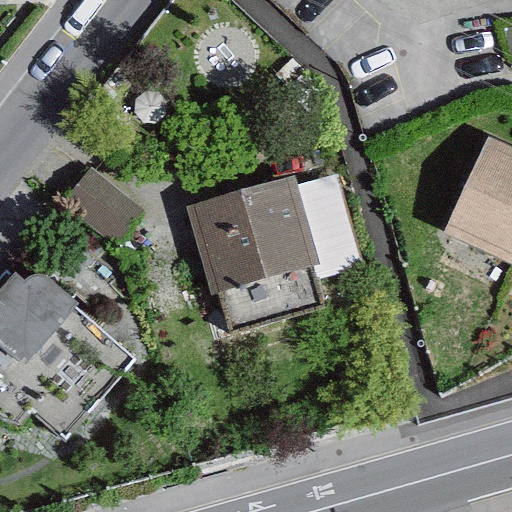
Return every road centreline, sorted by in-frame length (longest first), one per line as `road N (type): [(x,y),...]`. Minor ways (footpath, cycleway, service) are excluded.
road 1 (primary): [(511,456),(318,511)]
road 2 (residential): [(127,0),(0,150)]
